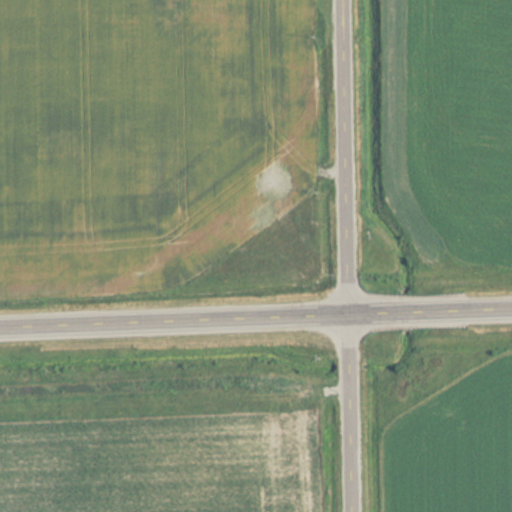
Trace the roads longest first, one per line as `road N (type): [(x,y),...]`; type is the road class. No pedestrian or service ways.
road 1 (primary): [(0,326),(511,308)]
road 2 (residential): [(352,313),(344,0)]
road 3 (residential): [(355,511),(352,313)]
